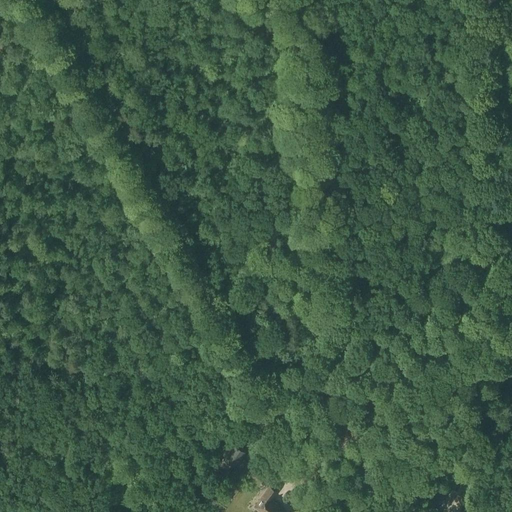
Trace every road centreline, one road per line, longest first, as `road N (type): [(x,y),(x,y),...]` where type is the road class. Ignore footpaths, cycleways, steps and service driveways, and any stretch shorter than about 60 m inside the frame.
road 1 (track): [(16,0),(314,502)]
road 2 (primary): [(431,511),(511,392)]
